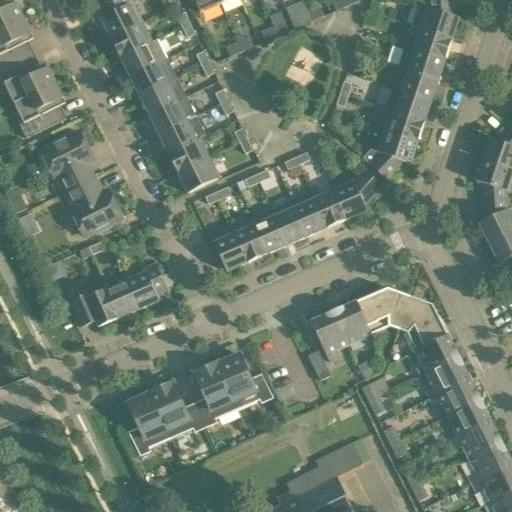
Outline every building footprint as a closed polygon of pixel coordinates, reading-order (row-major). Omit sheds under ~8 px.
[(6,0),(0,0),(0,30),(23,19),(15,4),(10,7),(6,0)] [(130,0),(115,0),(100,7),(105,17),(101,19),(111,39),(142,23),(130,0)] [(167,0),(172,9),(180,5),(177,0),(167,0)] [(221,5),(218,0),(194,0),(201,14),(202,14),(202,13),(221,5)] [(348,7),(344,0),(337,0),(332,3),(336,12),(348,7)] [(428,0),(429,9),(422,30),(452,40),(459,19),(453,17),(452,0),(428,0)] [(308,13),(312,22),(324,17),(320,8),(308,13)] [(367,12),(364,24),(371,26),(375,15),(367,12)] [(312,22),(308,13),(296,18),(301,27),(312,22)] [(182,28),(189,24),(184,14),(176,17),(182,28)] [(30,34),(23,19),(0,30),(0,70),(33,54),(25,37),(30,34)] [(142,23),(111,39),(120,58),(148,44),(149,45),(152,43),(142,23)] [(273,28),(277,37),(289,32),(285,23),(273,28)] [(195,35),(189,24),(182,28),(187,39),(195,35)] [(277,37),(273,28),(261,33),(265,42),(277,37)] [(422,30),(415,51),(445,61),(452,40),(422,30)] [(250,38),(238,43),(242,53),(254,47),(250,38)] [(152,43),(149,45),(148,44),(120,58),(130,78),(167,59),(168,58),(159,40),(152,43)] [(358,42),(354,53),(361,56),(365,44),(358,42)] [(242,53),(238,43),(226,48),(230,58),(242,53)] [(415,51),(405,48),(400,64),(405,66),(404,70),(438,81),(445,61),(415,51)] [(201,67),(208,63),(203,52),(196,56),(201,67)] [(361,56),(354,53),(350,64),(358,67),(361,56)] [(42,71),(33,54),(0,70),(0,87),(4,85),(14,104),(55,84),(47,69),(42,71)] [(177,79),(167,59),(130,78),(139,97),(177,79)] [(208,63),(201,67),(206,77),(214,74),(208,63)] [(394,81),(392,89),(401,92),(431,102),(438,81),(404,70),(400,83),(394,81)] [(186,98),(177,79),(139,97),(149,116),(186,98)] [(344,83),(340,94),(348,97),(352,85),(344,83)] [(62,99),(55,84),(14,104),(23,123),(19,126),(26,139),(66,119),(57,102),(62,99)] [(401,92),(392,89),(385,109),(391,111),(394,112),(424,122),(431,102),(401,92)] [(220,105),(228,102),(222,91),(215,94),(220,105)] [(348,97),(340,94),(336,105),(344,108),(348,97)] [(186,98),(149,116),(159,136),(196,117),(186,98)] [(228,102),(220,105),(226,116),(233,112),(228,102)] [(391,111),(384,132),(417,143),(424,122),(394,112),(391,111)] [(196,117),(159,136),(168,155),(200,139),(199,138),(205,135),(196,117)] [(490,140),(483,161),(511,170),(511,130),(508,127),(496,142),(490,140)] [(239,144),(247,140),(241,129),(234,133),(239,144)] [(384,132),(377,153),(370,151),(363,159),(387,181),(405,162),(410,164),(417,143),(384,132)] [(83,169),(85,164),(92,160),(79,133),(65,140),(62,139),(55,142),(54,145),(41,152),(55,179),(59,177),(66,193),(93,179),(89,181),(83,169)] [(200,139),(168,155),(178,174),(209,159),(200,139)] [(247,140),(239,144),(245,155),(252,151),(247,140)] [(306,154),(295,159),(299,166),(310,161),(306,154)] [(219,179),(209,159),(178,174),(188,194),(219,179)] [(299,166),(295,159),(284,163),(288,171),(299,166)] [(511,185),(511,170),(483,161),(476,182),(481,184),(483,203),(507,201),(506,192),(509,193),(511,185)] [(256,176),(259,183),(270,179),(267,171),(256,176)] [(332,188),(346,221),(366,212),(364,206),(382,187),(364,171),(354,182),(352,179),(332,188)] [(259,183),(256,176),(245,181),(248,188),(259,183)] [(93,180),(93,179),(66,193),(74,208),(70,210),(84,238),(122,219),(108,191),(101,195),(95,193),(89,182),(93,180)] [(227,188),(216,193),(219,201),(230,196),(227,188)] [(332,188),(312,196),(312,197),(313,200),(314,200),(326,229),(346,221),(332,188)] [(219,201),(216,193),(205,198),(208,205),(219,201)] [(313,200),(312,197),(312,196),(292,205),(306,238),(326,229),(314,200),(313,200)] [(26,209),(22,201),(18,200),(10,204),(15,214),(26,209)] [(483,203),(484,222),(479,224),(489,244),(511,232),(511,211),(510,209),(507,210),(507,201),(483,203)] [(306,238),(292,205),(272,213),(274,217),(287,246),(306,238)] [(287,246),(274,217),(254,226),(267,255),(287,246)] [(254,226),(234,235),(247,264),(267,255),(254,226)] [(511,257),(511,232),(489,244),(499,264),(511,257)] [(247,264),(234,235),(214,243),(227,272),(247,264)] [(89,248),(92,256),(103,251),(100,243),(89,248)] [(82,260),(91,256),(88,249),(79,253),(82,260)] [(124,278),(126,282),(138,311),(159,302),(156,296),(167,291),(156,265),(124,278)] [(126,282),(106,290),(119,319),(138,311),(126,282)] [(106,290),(105,287),(70,302),(80,325),(94,319),(98,328),(119,319),(106,290)] [(398,331),(410,298),(388,290),(356,303),(370,336),(371,336),(371,335),(389,327),(398,331)] [(432,306),(410,298),(398,331),(407,334),(416,352),(415,352),(415,353),(448,337),(432,306)] [(356,303),(334,313),(348,346),(362,340),(366,348),(374,344),(371,336),(370,336),(356,303)] [(348,346),(334,313),(311,323),(329,363),(338,360),(334,352),(348,346)] [(415,353),(415,352),(408,356),(412,365),(419,361),(426,374),(458,358),(448,337),(415,353)] [(318,352),(307,357),(320,382),(330,377),(318,352)] [(240,355),(218,365),(238,410),(259,401),(261,404),(273,399),(261,375),(250,380),(240,355)] [(426,374),(433,388),(425,392),(429,400),(469,380),(458,358),(426,374)] [(194,373),(205,399),(195,404),(205,429),(217,424),(215,420),(238,410),(218,365),(217,363),(194,373)] [(367,363),(358,368),(364,381),(374,377),(367,363)] [(480,401),(469,380),(429,400),(433,407),(441,404),(448,417),(480,401)] [(150,393),(150,394),(170,440),(193,430),(194,433),(205,429),(195,404),(184,409),(173,383),(150,393)] [(369,403),(378,399),(371,385),(362,390),(369,403)] [(150,394),(129,404),(139,428),(128,433),(140,457),(150,453),(149,449),(170,440),(150,394)] [(384,412),(378,399),(369,403),(375,417),(384,412)] [(448,417),(454,431),(447,435),(451,442),(490,423),(480,401),(448,417)] [(501,444),(490,423),(451,442),(455,450),(462,447),(469,460),(501,444)] [(390,446),(399,441),(392,428),(383,432),(390,446)] [(406,455),(399,441),(390,446),(397,459),(406,455)] [(469,460),(476,474),(468,478),(472,486),(511,466),(501,444),(469,460)] [(319,469),(311,473),(287,485),(291,492),(278,499),(281,506),(269,511),(353,511),(338,481),(352,474),(339,450),(315,462),(319,469)] [(0,510),(0,511),(8,511),(21,507),(0,464),(0,510)] [(511,466),(472,486),(476,494),(484,490),(490,503),(511,492),(511,466)] [(157,469),(141,476),(147,488),(162,481),(157,469)] [(411,489),(420,484),(414,471),(405,475),(411,489)] [(427,498),(420,484),(411,489),(418,502),(427,498)] [(511,511),(511,492),(490,503),(494,511),(511,511)]
